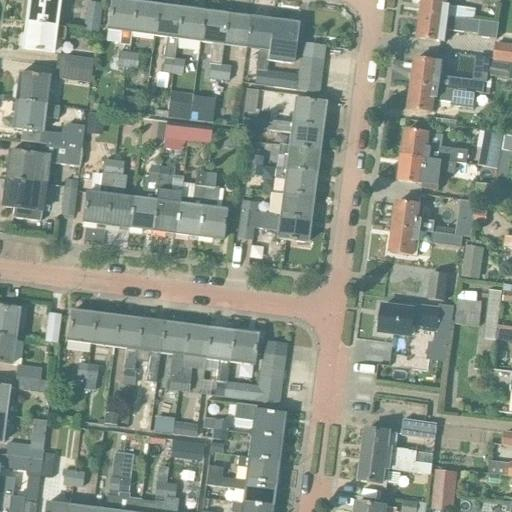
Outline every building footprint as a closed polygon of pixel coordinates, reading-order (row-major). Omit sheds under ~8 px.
[(25,11),(23,21),(26,21),(26,24),(55,28),(58,10),(59,1),(61,2),(61,0),(28,0),(27,11),(25,11)] [(422,0),(421,14),(475,21),(476,12),(446,7),(446,0),(422,0)] [(111,2),(109,22),(107,32),(121,33),(119,47),(130,48),(132,35),(131,35),(134,5),(111,2)] [(97,33),(101,6),(89,4),(85,31),(97,33)] [(158,8),(134,5),(131,35),(132,35),(154,38),(158,8)] [(177,41),(181,11),(158,8),(154,38),(166,39),(163,60),(165,60),(162,75),(173,76),(176,55),(178,41),(177,41)] [(204,14),(181,11),(177,41),(178,41),(200,44),(204,14)] [(223,47),(227,17),(204,14),(200,44),(212,45),(209,66),(211,66),(209,80),(219,82),(221,67),(224,47),(223,47)] [(475,21),(421,14),(418,40),(441,43),(443,32),(478,36),(478,38),(497,41),(500,24),(475,21)] [(250,20),(227,17),(223,47),(224,47),(246,50),(250,20)] [(274,23),(250,20),(246,50),(259,52),(255,87),(266,88),(267,73),(269,61),(274,23)] [(297,26),(274,23),(269,61),(292,64),(297,26)] [(22,52),(42,54),(51,56),(54,41),(64,42),(65,30),(55,29),(55,28),(26,24),(22,52)] [(511,46),(496,44),(494,62),(511,64),(511,46)] [(302,45),(300,57),(324,60),(325,48),(302,45)] [(129,55),(119,53),(117,68),(127,70),(129,55)] [(139,56),(129,55),(127,70),(137,71),(139,56)] [(182,56),(176,55),(173,76),(182,78),(184,62),(181,62),(182,56)] [(92,73),(94,61),(58,56),(56,68),(92,73)] [(299,68),(322,71),(324,60),(300,57),(299,68)] [(443,64),(435,63),(415,60),(412,86),(482,95),(484,95),(485,84),(441,78),(443,64)] [(509,79),(511,79),(511,66),(510,66),(492,63),(490,75),(490,77),(508,80),(509,79)] [(231,68),(221,67),(219,82),(229,83),(231,68)] [(92,73),(56,68),(54,80),(91,84),(92,73)] [(299,68),(298,79),(321,82),(322,71),(299,68)] [(277,74),(267,73),(266,88),(275,89),(277,74)] [(44,106),(45,106),(48,79),(19,75),(16,102),(44,106)] [(298,79),(296,92),(319,95),(321,82),(298,79)] [(434,100),(452,102),(451,107),(473,110),(475,94),(482,95),(412,86),(408,111),(432,114),(434,100)] [(124,98),(124,103),(122,114),(134,115),(136,100),(124,98)] [(295,101),(292,124),(322,128),(325,105),(295,101)] [(12,130),(32,133),(41,134),(43,119),(58,121),(60,108),(45,106),(44,106),(16,102),(12,130)] [(176,109),(175,121),(188,122),(189,110),(176,109)] [(254,110),(253,121),(268,122),(270,113),(254,110)] [(88,115),(85,135),(101,137),(104,117),(88,115)] [(319,152),(322,128),(292,124),(292,125),(268,122),(253,121),(243,120),(242,128),(290,135),(289,147),(319,152)] [(157,143),(160,123),(144,122),(142,141),(157,143)] [(166,124),(164,140),(165,140),(187,142),(187,143),(189,127),(166,124)] [(190,129),(188,144),(199,145),(201,130),(190,129)] [(442,162),(456,164),(466,166),(468,152),(441,149),(441,151),(428,149),(429,135),(406,132),(402,157),(430,161),(442,162)] [(48,134),(46,146),(81,150),(83,135),(71,133),(71,137),(48,134)] [(214,148),(236,151),(238,136),(216,133),(214,148)] [(478,167),(487,168),(498,170),(503,140),(484,136),(478,167)] [(9,153),(5,181),(45,186),(48,164),(79,169),(81,151),(81,150),(46,146),(45,158),(9,153)] [(316,175),(319,152),(289,147),(279,146),(278,158),(287,159),(286,171),(316,175)] [(106,227),(114,162),(116,149),(107,148),(103,175),(102,175),(99,195),(86,194),(82,224),(106,227)] [(247,167),(262,168),(263,158),(258,157),(259,152),(249,151),(247,167)] [(399,183),(419,185),(423,186),(425,172),(428,172),(430,161),(402,157),(399,183)] [(125,164),(114,162),(106,227),(129,230),(133,200),(124,199),(127,178),(123,177),(125,164)] [(456,164),(442,162),(441,173),(455,175),(456,164)] [(129,230),(152,233),(156,203),(159,185),(161,168),(151,167),(149,181),(145,180),(142,201),(133,200),(129,230)] [(261,178),(262,168),(247,167),(246,177),(261,178)] [(161,168),(159,185),(169,186),(171,170),(161,168)] [(283,194),(312,198),(316,175),(286,171),(276,170),(274,180),(284,182),(283,194)] [(175,236),(199,239),(207,175),(197,173),(195,186),(194,186),(191,208),(179,206),(175,236)] [(222,242),(224,222),(226,212),(215,211),(219,190),(215,189),(217,176),(207,175),(199,239),(222,242)] [(5,181),(2,208),(14,210),(12,220),(40,223),(45,187),(45,186),(5,181)] [(65,181),(64,188),(77,190),(78,183),(65,181)] [(477,185),(474,202),(491,205),(493,187),(477,185)] [(77,190),(64,188),(61,216),(73,218),(77,190)] [(309,221),(312,198),(283,194),(280,217),(279,217),(309,221)] [(175,236),(179,206),(180,196),(168,195),(167,205),(156,203),(152,233),(175,236)] [(242,203),(241,212),(255,214),(257,205),(242,203)] [(421,232),(433,234),(434,224),(423,222),(425,207),(416,206),(397,203),(393,229),(421,232)] [(487,213),(475,211),(474,224),(485,226),(487,213)] [(280,217),(255,214),(241,212),(237,239),(252,241),(254,225),(278,228),(277,241),(306,245),(309,221),(279,217),(280,217)] [(418,258),(421,232),(393,229),(390,254),(418,258)] [(433,234),(431,245),(462,249),(463,238),(433,234)] [(466,247),(462,278),(480,281),(484,250),(466,247)] [(432,274),(429,301),(444,303),(448,276),(432,274)] [(498,331),(498,327),(503,293),(490,291),(484,341),(497,342),(497,336),(498,331)] [(482,304),(458,301),(455,326),(479,328),(482,304)] [(452,311),(440,310),(413,307),(413,311),(383,307),(380,334),(411,338),(413,322),(425,324),(423,332),(437,334),(437,330),(450,331),(452,311)] [(0,308),(0,336),(16,339),(19,311),(0,308)] [(71,313),(68,333),(67,343),(90,346),(94,316),(71,313)] [(44,344),(57,345),(61,317),(48,315),(44,344)] [(117,319),(94,316),(90,346),(113,349),(117,319)] [(137,352),(140,322),(117,319),(113,349),(127,350),(122,386),(133,387),(135,372),(137,352)] [(164,325),(140,322),(137,352),(149,353),(148,363),(159,364),(160,355),(164,325)] [(183,358),(187,328),(164,325),(160,355),(173,356),(168,392),(177,393),(179,393),(181,378),(182,369),(183,358)] [(210,331),(187,328),(183,358),(182,369),(203,372),(205,360),(206,360),(210,331)] [(229,363),(233,334),(210,331),(206,360),(219,362),(216,382),(217,383),(215,397),(225,398),(227,384),(229,363)] [(511,332),(498,331),(497,336),(511,338),(511,343),(511,332)] [(256,337),(233,334),(229,363),(253,366),(256,337)] [(16,339),(0,336),(0,364),(13,367),(16,339)] [(262,356),(285,359),(287,346),(264,343),(262,356)] [(260,368),(283,371),(285,359),(262,356),(260,368)] [(77,380),(87,381),(88,366),(78,365),(77,380)] [(88,366),(87,381),(85,392),(95,393),(99,367),(88,366)] [(41,382),(42,370),(18,367),(16,379),(41,382)] [(259,379),(282,382),(283,371),(260,368),(259,379)] [(145,373),(135,372),(133,387),(143,389),(145,373)] [(191,379),(181,378),(179,393),(177,393),(176,400),(187,401),(188,394),(189,394),(191,379)] [(41,382),(16,379),(15,391),(51,395),(52,384),(41,382)] [(257,391),(280,394),(282,382),(259,379),(258,388),(257,391)] [(258,388),(227,384),(225,398),(256,403),(257,391),(258,388)] [(0,416),(5,417),(8,389),(0,388),(0,416)] [(144,391),(132,389),(130,401),(142,403),(144,391)] [(256,403),(279,406),(280,394),(257,391),(256,403)] [(253,423),(251,436),(281,440),(284,416),(255,413),(256,408),(236,405),(234,420),(253,423)] [(106,415),(104,426),(116,427),(118,417),(106,415)] [(129,415),(127,427),(143,430),(145,417),(129,415)] [(230,423),(204,420),(203,430),(213,432),(229,433),(230,423)] [(437,425),(430,424),(404,421),(402,437),(435,442),(437,425)] [(416,464),(416,463),(417,453),(409,452),(409,451),(396,450),(398,435),(366,431),(363,457),(416,464)] [(227,443),(229,433),(213,432),(212,441),(227,443)] [(105,436),(103,451),(115,453),(117,438),(105,436)] [(278,463),(281,440),(251,436),(248,459),(278,463)] [(7,445),(6,457),(42,461),(44,454),(45,444),(30,442),(30,448),(7,445)] [(182,459),(184,444),(172,442),(170,458),(182,459)] [(210,444),(209,454),(222,455),(223,446),(210,444)] [(44,454),(42,461),(40,478),(52,480),(55,455),(44,454)] [(42,461),(6,457),(5,469),(28,472),(27,477),(40,478),(42,461)] [(414,474),(431,477),(433,466),(416,463),(416,464),(363,457),(359,483),(387,486),(389,470),(414,474)] [(275,486),(278,463),(248,459),(245,482),(275,486)] [(207,477),(222,479),(223,469),(208,467),(207,477)] [(73,489),(75,473),(64,472),(62,488),(73,489)] [(85,474),(75,473),(73,489),(83,490),(85,474)] [(460,473),(460,483),(469,483),(470,473),(460,473)] [(457,475),(445,474),(434,474),(433,499),(455,500),(455,497),(457,475)] [(511,478),(506,477),(490,476),(489,484),(500,485),(511,487),(511,489),(511,488),(511,478)] [(221,489),(222,479),(207,477),(206,487),(221,489)] [(119,495),(121,479),(110,478),(109,494),(118,495),(119,495)] [(131,480),(121,479),(119,495),(129,496),(131,480)] [(272,509),(275,486),(245,482),(242,505),(272,509)] [(161,511),(163,500),(165,485),(157,484),(154,503),(153,502),(153,503),(140,502),(138,511),(161,511)] [(165,485),(163,500),(175,502),(177,486),(165,485)] [(196,511),(198,494),(187,492),(183,511),(196,511)] [(100,511),(92,511),(115,511),(118,495),(109,494),(107,497),(104,511),(100,511)] [(0,495),(0,510),(8,511),(10,497),(0,495)] [(426,511),(427,506),(404,503),(402,511),(426,511)]
